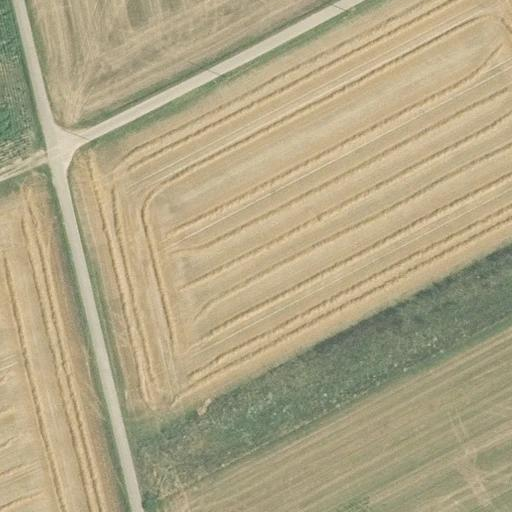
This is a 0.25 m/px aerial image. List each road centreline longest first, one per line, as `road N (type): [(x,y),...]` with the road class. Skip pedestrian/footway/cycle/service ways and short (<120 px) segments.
road 1 (track): [(15,0),(137,511)]
road 2 (track): [(0,178),(360,0)]
